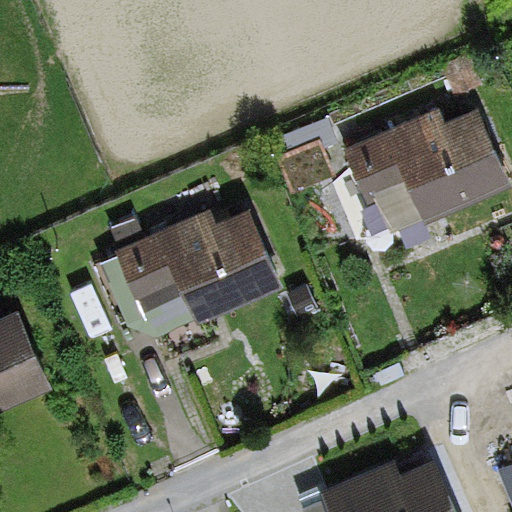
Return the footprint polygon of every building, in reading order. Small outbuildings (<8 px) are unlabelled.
[(442,102),(347,141),(370,196),(378,192),(391,223),(511,173),(482,100),(447,114),(442,102)] [(213,200),(119,242),(146,303),(186,285),(198,311),(285,272),(251,197),(218,212),(213,200)] [(0,401),(52,379),(18,303),(0,311),(0,401)] [(324,495),(306,504),(309,511),(458,511),(432,452),(403,465),(397,452),(320,486),(324,495)] [(511,458),(501,463),(511,491),(511,458)]
